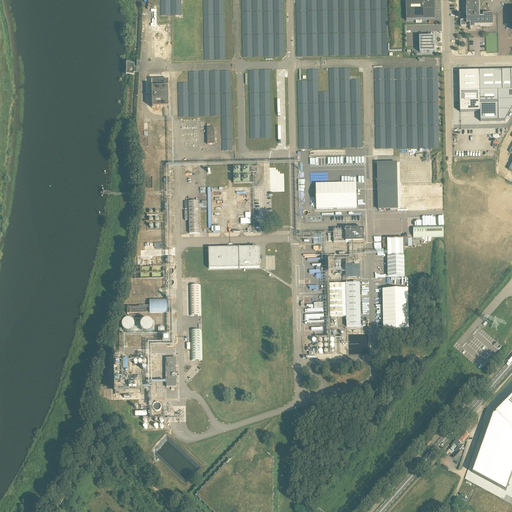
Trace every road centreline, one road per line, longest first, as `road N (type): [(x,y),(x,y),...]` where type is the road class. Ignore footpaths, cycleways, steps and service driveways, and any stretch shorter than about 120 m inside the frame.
road 1 (secondary): [(380,511),(511,362)]
road 2 (track): [(175,511),(113,433),(96,430)]
